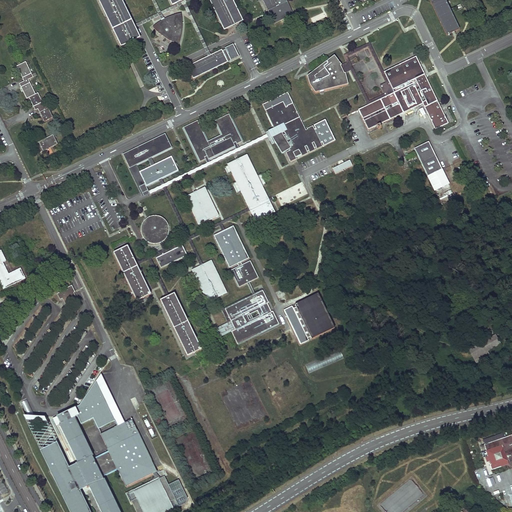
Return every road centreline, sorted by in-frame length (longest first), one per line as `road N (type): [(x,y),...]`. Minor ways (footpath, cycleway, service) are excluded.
road 1 (unclassified): [(259,511),(384,440),(511,403)]
road 2 (track): [(355,274),(300,167)]
